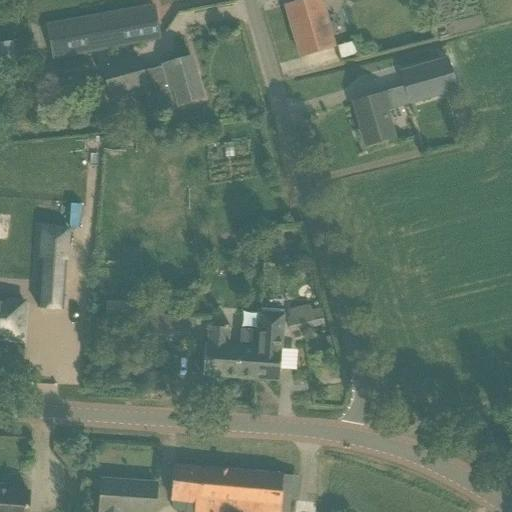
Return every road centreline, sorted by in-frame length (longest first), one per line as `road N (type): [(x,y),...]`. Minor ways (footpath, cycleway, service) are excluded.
road 1 (unclassified): [(353,436),(360,383),(254,0)]
road 2 (tertiary): [(353,436),(0,412)]
road 3 (tertiary): [(511,511),(411,451),(353,436)]
